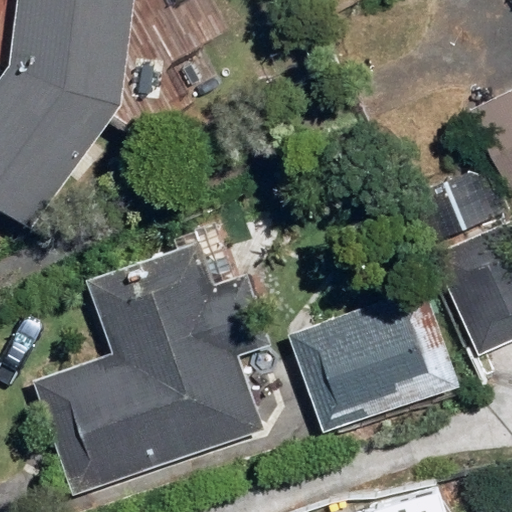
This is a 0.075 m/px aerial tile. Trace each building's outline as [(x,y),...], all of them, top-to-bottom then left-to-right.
[(0,78),(0,210),(12,194),(40,216),(130,93),(141,0),(29,0),(24,47),(0,78)] [(511,80),(474,100),(511,171),(511,80)] [(511,211),(436,246),(482,347),(511,333),(511,211)] [(40,372),(78,485),(270,422),(244,345),(280,334),(257,265),(219,278),(203,230),(91,267),(118,347),(40,372)] [(291,325),(329,426),(469,372),(431,271),(291,325)]
